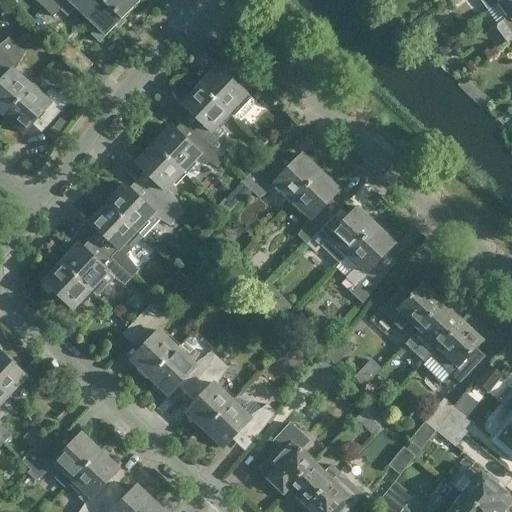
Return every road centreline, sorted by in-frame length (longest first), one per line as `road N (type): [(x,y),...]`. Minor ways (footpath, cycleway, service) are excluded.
road 1 (residential): [(511,286),(199,0)]
road 2 (residential): [(245,511),(0,296)]
road 3 (residential): [(35,204),(192,0)]
